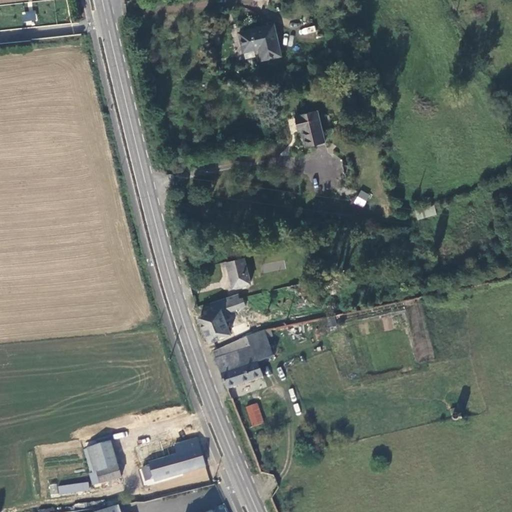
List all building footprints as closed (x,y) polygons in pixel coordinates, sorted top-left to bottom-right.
[(340,0),(344,19),(357,16),(353,0),(340,0)] [(22,22),(36,21),(36,11),(22,12),(22,22)] [(259,49),(262,61),(283,56),(275,22),(238,31),(243,53),(259,49)] [(302,130),(305,147),(327,142),(319,109),(294,115),(298,131),(302,130)] [(360,190),(353,203),(364,208),(370,195),(360,190)] [(246,257),(226,263),(233,289),(253,284),(246,257)] [(311,294),(321,292),(319,282),(311,283),(311,282),(309,282),(287,287),(288,292),(295,290),(297,297),(306,295),(305,293),(310,291),(311,294)] [(221,300),(225,313),(241,308),(236,295),(221,300)] [(422,297),(339,315),(342,325),(407,311),(418,365),(436,360),(422,297)] [(198,318),(209,344),(233,335),(222,308),(198,318)] [(269,339),(273,337),(271,330),(265,331),(269,339)] [(271,348),(269,339),(265,331),(246,337),(259,364),(268,360),(266,351),(271,348)] [(212,353),(228,391),(265,379),(259,364),(246,337),(233,344),(212,353)] [(258,404),(246,408),(252,428),(264,424),(258,404)] [(461,408),(451,409),(452,419),(456,422),(459,422),(461,421),(461,419),(463,419),(461,408)] [(154,479),(155,482),(206,468),(198,438),(168,447),(171,456),(149,463),(150,467),(142,469),(146,482),(154,479)] [(131,451),(136,467),(149,463),(171,456),(168,447),(166,441),(131,451)] [(91,474),(97,472),(119,466),(111,442),(84,450),(91,474)] [(119,466),(97,472),(101,484),(122,478),(119,466)] [(90,490),(89,483),(74,486),(76,492),(90,490)] [(49,486),(52,495),(58,493),(55,484),(49,486)]
